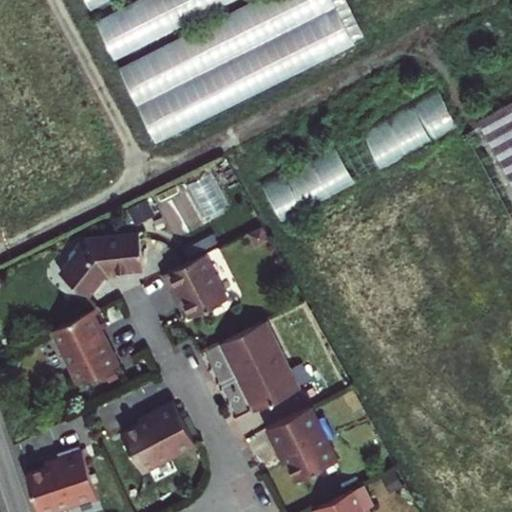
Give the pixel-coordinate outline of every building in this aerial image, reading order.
[(128,0),(100,12),(116,51),(233,0),(128,0)] [(156,134),(369,43),(350,0),(262,0),(124,59),(156,134)] [(367,123),(382,161),(463,129),(448,91),(367,123)] [(511,99),(477,119),(480,125),(511,184),(511,99)] [(287,219),(381,169),(361,132),(267,182),(287,219)] [(75,248),(59,268),(87,290),(105,266),(141,261),(138,227),(87,232),(84,236),(79,236),(74,242),(75,248)] [(205,248),(164,268),(172,285),(177,282),(192,311),(228,293),(205,248)] [(98,301),(51,324),(76,378),(117,357),(101,324),(107,320),(98,301)] [(297,383),(264,316),(221,337),(254,404),(297,383)] [(194,438),(172,394),(150,406),(152,410),(120,427),(141,467),(194,438)] [(310,400),(265,422),(276,444),(280,442),(296,474),(337,453),(310,400)] [(57,456),(25,466),(39,509),(42,508),(42,511),(68,511),(65,501),(96,490),(79,438),(54,446),(57,456)] [(360,480),(311,505),(314,511),(367,511),(364,505),(371,502),(360,480)]
